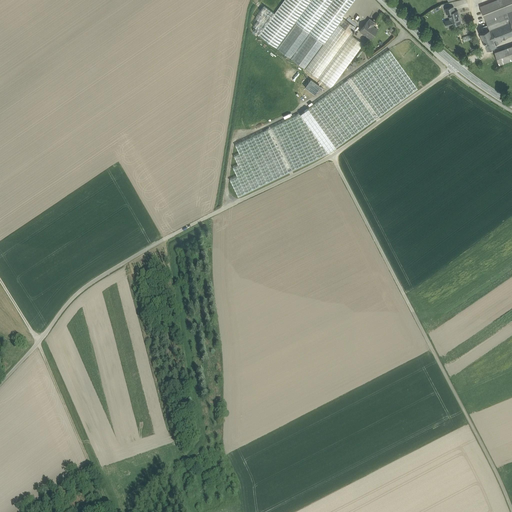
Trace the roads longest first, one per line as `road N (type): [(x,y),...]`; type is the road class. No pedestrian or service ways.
road 1 (unclassified): [(0,384),(95,281),(332,157)]
road 2 (unclassified): [(511,511),(332,157)]
road 3 (track): [(39,341),(111,511)]
road 4 (unclassified): [(332,157),(457,66)]
